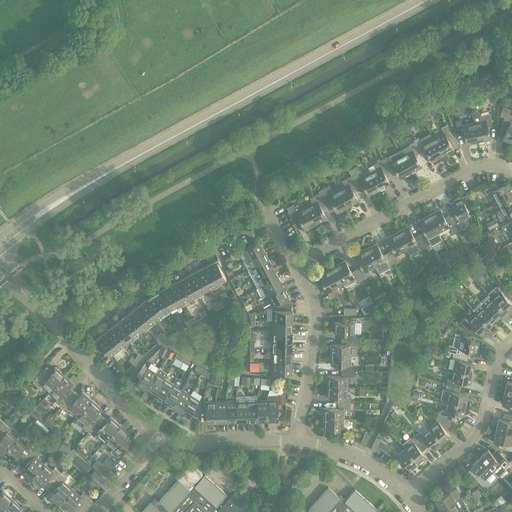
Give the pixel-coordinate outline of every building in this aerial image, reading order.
[(434,103),(426,107),(431,115),(438,111),(434,103)] [(503,140),(511,142),(511,121),(510,121),(511,116),(509,115),(511,110),(503,107),(500,116),(505,118),(501,129),(506,131),(503,140)] [(474,122),(478,141),(490,139),(488,127),(493,126),(491,113),(481,115),(480,112),(476,110),(471,111),(474,122)] [(466,143),(478,141),(474,122),(462,124),(461,120),(455,121),(457,134),(464,133),(466,143)] [(433,138),(443,156),(453,150),(447,138),(452,136),(446,125),(441,128),(443,132),(433,138)] [(415,142),(421,153),(426,150),(432,162),(443,156),(433,138),(422,143),(419,137),(413,140),(414,142),(415,142)] [(370,138),(357,145),(360,150),(367,147),(373,144),(370,138)] [(401,155),(411,173),(422,167),(415,156),(421,153),(415,142),(414,142),(405,147),(407,152),(401,155)] [(383,159),(389,170),(394,167),(400,179),(411,173),(401,155),(395,158),(392,154),(383,159)] [(370,172),(379,190),(390,184),(384,173),(389,170),(383,159),(373,164),(376,169),(370,172)] [(351,176),(357,187),(362,184),(368,196),(379,190),(370,172),(364,175),(356,166),(348,171),(351,176)] [(338,189),(348,207),(358,202),(352,190),(357,187),(351,176),(342,181),(344,186),(338,189)] [(491,193),(497,203),(511,195),(511,188),(509,183),(498,189),(495,184),(483,190),(486,195),(491,193)] [(319,193),(325,204),(330,201),(337,213),(348,207),(338,189),(332,192),(328,186),(318,191),(319,193)] [(466,193),(465,193),(469,201),(475,198),(471,190),(466,193)] [(306,206),(316,224),(327,218),(320,207),(325,204),(319,193),(310,198),(312,203),(306,206)] [(511,195),(497,203),(500,210),(499,211),(498,212),(497,213),(497,215),(498,216),(501,222),(511,215),(511,195)] [(456,216),(451,218),(456,227),(458,231),(466,227),(467,224),(464,220),(470,216),(461,198),(460,199),(458,197),(454,200),(453,202),(450,204),(456,216)] [(305,230),(316,224),(306,206),(300,210),(297,205),(296,203),(287,208),(294,221),(299,218),(305,230)] [(429,215),(439,233),(449,228),(453,234),(458,231),(456,227),(451,218),(446,221),(440,210),(429,215)] [(424,233),(419,236),(425,247),(431,244),(432,245),(442,240),(439,233),(429,215),(418,221),(424,233)] [(495,218),(486,223),(489,230),(498,225),(495,218)] [(511,229),(511,231),(511,221),(501,227),(504,233),(511,229)] [(397,232),(407,251),(409,255),(425,247),(419,236),(414,238),(408,227),(397,232)] [(393,250),(388,252),(394,263),(399,261),(396,256),(407,251),(397,232),(387,238),(393,250)] [(241,250),(246,259),(264,250),(259,240),(241,250)] [(366,250),(375,268),(378,272),(394,263),(388,252),(382,255),(376,244),(366,250)] [(480,246),(471,250),(475,259),(484,254),(480,246)] [(243,261),(248,270),(269,259),(264,250),(246,259),(243,261)] [(361,267),(356,269),(362,280),(371,275),(369,271),(375,268),(366,250),(355,255),(361,267)] [(224,258),(226,262),(233,259),(230,254),(224,258)] [(269,259),(248,270),(253,279),(273,268),(269,259)] [(151,296),(94,341),(99,348),(101,346),(109,356),(164,312),(226,279),(220,268),(222,267),(218,260),(154,294),(152,291),(149,293),(151,296)] [(334,267),(343,284),(345,287),(355,281),(357,283),(362,280),(356,269),(351,272),(345,261),(334,267)] [(443,263),(438,266),(441,272),(447,269),(443,263)] [(481,263),(471,273),(477,280),(488,270),(481,263)] [(337,287),(343,284),(334,267),(318,275),(330,298),(340,293),(337,287)] [(273,268),(253,279),(258,288),(261,286),(278,277),(273,268)] [(502,268),(495,272),(499,279),(506,275),(502,268)] [(463,273),(458,277),(459,278),(464,283),(468,279),(469,279),(463,273)] [(235,277),(230,279),(230,280),(234,286),(239,284),(235,277)] [(261,286),(266,295),(283,286),(278,277),(261,286)] [(270,304),(272,308),(291,303),(288,296),(283,286),(266,295),(270,304)] [(488,295),(510,318),(511,316),(511,311),(510,309),(511,306),(511,304),(496,287),(488,295)] [(381,295),(375,299),(378,304),(384,300),(381,295)] [(480,302),(497,320),(501,317),(506,323),(510,318),(488,295),(480,302)] [(213,307),(216,311),(225,306),(222,302),(213,307)] [(475,313),(494,333),(499,329),(493,324),(497,320),(480,302),(472,309),(475,312),(475,313)] [(272,312),(272,321),(292,321),(292,311),(291,311),(291,303),(272,308),(272,312)] [(490,337),(494,333),(475,313),(467,320),(465,317),(460,322),(469,333),(470,332),(473,335),(477,331),(481,335),(485,332),(490,337)] [(436,319),(434,324),(440,327),(444,318),(445,317),(439,314),(436,319)] [(185,322),(187,327),(196,322),(193,318),(185,322)] [(272,321),(272,331),(292,332),(292,321),(272,321)] [(341,333),(341,339),(357,339),(357,333),(355,333),(355,323),(334,323),(334,333),(341,333)] [(272,331),(272,341),(272,342),(292,342),(292,332),(272,331)] [(155,338),(158,343),(166,338),(164,333),(155,338)] [(451,353),(453,353),(469,357),(470,351),(477,353),(479,342),(470,340),(471,336),(455,333),(452,346),(449,345),(447,351),(451,353)] [(331,344),(331,355),(351,355),(351,345),(357,345),(357,339),(341,339),(341,345),(331,344)] [(272,341),(272,352),(291,352),(292,342),(272,342),(272,341)] [(164,357),(164,356),(165,355),(167,349),(162,347),(158,355),(164,357)] [(167,349),(165,355),(171,358),(174,359),(175,358),(177,354),(174,352),(168,349),(167,349)] [(272,352),(272,362),(291,362),(291,352),(272,352)] [(424,353),(423,360),(431,362),(432,354),(424,353)] [(455,360),(453,370),(472,374),(475,364),(468,362),(469,357),(453,353),(452,359),(455,360)] [(177,354),(175,358),(176,358),(181,361),(183,362),(185,363),(187,360),(183,358),(181,357),(177,354)] [(132,363),(136,366),(141,358),(137,355),(132,363)] [(338,371),(341,371),(354,371),(354,365),(351,365),(351,355),(331,355),(331,365),(338,365),(338,371)] [(291,373),(291,362),(272,362),(272,373),(291,373)] [(250,366),(249,372),(259,372),(259,363),(250,363),(250,366)] [(41,385),(49,392),(64,376),(54,367),(51,371),(47,367),(32,382),(39,388),(41,385)] [(136,384),(146,390),(156,373),(147,368),(136,384)] [(156,373),(146,390),(154,395),(165,379),(168,374),(168,373),(159,368),(156,373)] [(201,373),(201,374),(209,377),(210,372),(207,371),(205,369),(203,372),(202,373),(201,373)] [(448,379),(446,385),(459,387),(460,382),(470,384),(472,374),(453,370),(451,379),(448,379)] [(327,376),(327,387),(348,387),(348,377),(354,377),(354,371),(341,371),(341,376),(327,376)] [(210,381),(210,383),(218,385),(221,376),(212,373),(212,374),(210,381)] [(64,376),(49,392),(57,399),(55,402),(61,407),(75,392),(70,388),(73,384),(64,376)] [(419,377),(417,384),(424,386),(426,378),(419,377)] [(165,379),(154,395),(163,401),(173,384),(165,379)] [(163,401),(171,406),(182,390),(173,384),(163,401)] [(441,400),(446,401),(466,405),(468,395),(458,393),(459,387),(446,385),(445,391),(443,390),(441,400)] [(334,403),(338,403),(350,403),(350,397),(348,397),(348,387),(327,387),(327,397),(334,397),(334,403)] [(182,390),(171,406),(180,412),(191,395),(182,390)] [(75,392),(61,407),(66,413),(69,410),(77,417),(92,401),(82,392),(79,396),(75,392)] [(511,394),(504,392),(502,403),(511,405),(510,412),(511,412),(511,394)] [(191,395),(180,412),(189,418),(199,401),(191,395)] [(267,395),(267,397),(267,401),(267,411),(268,420),(278,420),(278,400),(277,395),(267,395)] [(18,403),(18,396),(12,397),(12,406),(17,410),(21,406),(18,403)] [(408,396),(403,400),(408,405),(413,401),(408,396)] [(92,401),(77,417),(85,424),(82,427),(88,432),(102,416),(98,413),(101,409),(92,401)] [(236,402),(237,421),(247,421),(247,401),(236,402)] [(247,401),(247,421),(257,420),(257,401),(247,401)] [(257,401),(257,420),(268,420),(267,401),(257,401)] [(441,410),(438,415),(451,423),(453,413),(464,415),(466,405),(446,401),(444,411),(441,410)] [(31,402),(27,407),(32,412),(37,407),(31,402)] [(206,422),(217,422),(216,402),(205,403),(206,422)] [(216,402),(217,422),(227,421),(226,402),(216,402)] [(226,402),(227,421),(237,421),(236,402),(226,402)] [(324,408),(324,419),(344,419),(345,409),(350,409),(350,403),(338,403),(338,409),(324,408)] [(21,406),(17,409),(23,414),(27,410),(21,405),(21,406)] [(37,407),(32,412),(38,417),(43,412),(37,407)] [(290,420),(292,409),(286,408),(284,419),(290,420)] [(499,418),(496,429),(511,432),(511,415),(504,413),(504,414),(506,414),(504,420),(499,418)] [(429,428),(443,443),(451,437),(444,428),(451,423),(438,415),(435,419),(437,421),(429,428)] [(102,416),(88,432),(94,438),(97,435),(105,442),(119,426),(110,417),(107,421),(102,416)] [(52,418),(47,423),(53,428),(57,423),(52,418)] [(37,419),(34,422),(46,433),(49,430),(37,419)] [(344,430),(344,419),(324,419),(324,429),(344,430)] [(0,453),(2,455),(4,452),(17,439),(9,431),(11,429),(5,423),(0,429),(0,453)] [(119,426),(105,442),(112,449),(110,452),(116,458),(134,438),(119,426)] [(55,428),(51,432),(57,438),(61,433),(55,428)] [(415,436),(426,448),(430,445),(435,450),(443,443),(429,428),(422,434),(420,432),(415,436)] [(511,438),(511,432),(496,429),(494,440),(501,442),(500,446),(502,449),(511,450),(511,443),(511,444),(511,438)] [(365,433),(361,441),(360,444),(365,447),(370,436),(365,433)] [(405,448),(418,464),(426,457),(421,452),(426,448),(415,436),(412,439),(411,438),(403,445),(405,448)] [(376,452),(377,449),(381,441),(376,438),(370,449),(376,452)] [(4,452),(2,455),(11,463),(15,459),(19,464),(33,448),(27,443),(24,446),(17,439),(4,452)] [(382,442),(379,447),(387,453),(390,447),(382,442)] [(77,444),(73,448),(78,452),(82,448),(77,444)] [(20,472),(30,480),(44,464),(37,457),(39,454),(33,448),(19,464),(24,468),(20,472)] [(410,471),(418,464),(405,448),(397,455),(410,471)] [(480,458),(498,477),(506,469),(504,467),(509,463),(499,453),(496,451),(492,454),(488,450),(480,458)] [(71,451),(67,455),(72,459),(76,455),(71,451)] [(104,475),(116,461),(110,455),(102,464),(97,460),(93,465),(104,475)] [(490,484),(498,477),(480,458),(472,465),(475,468),(470,473),(484,487),(488,483),(490,484)] [(85,462),(79,469),(85,474),(90,467),(85,462)] [(236,511),(246,502),(234,492),(229,497),(226,495),(226,494),(205,475),(204,476),(202,475),(203,474),(191,463),(177,478),(178,479),(158,502),(154,498),(150,502),(140,511),(236,511)] [(44,464),(30,480),(39,488),(42,485),(47,489),(61,473),(55,468),(52,471),(44,464)] [(48,497),(57,505),(72,488),(64,481),(67,479),(61,473),(47,489),(51,493),(48,497)] [(374,511),(377,509),(355,489),(349,496),(345,500),(341,496),(339,497),(328,487),(308,509),(311,511),(374,511)] [(72,488),(57,505),(65,511),(68,508),(72,511),(84,511),(93,502),(82,493),(80,495),(72,488)] [(478,489),(472,492),(476,499),(481,495),(478,489)] [(511,492),(509,490),(502,496),(509,504),(511,501),(511,492)] [(0,494),(0,511),(12,500),(3,491),(0,494)] [(435,500),(441,510),(456,501),(450,491),(435,500)] [(456,501),(441,510),(442,511),(459,511),(461,511),(469,511),(462,498),(456,501)] [(12,500),(0,511),(18,511),(21,508),(12,500)]
